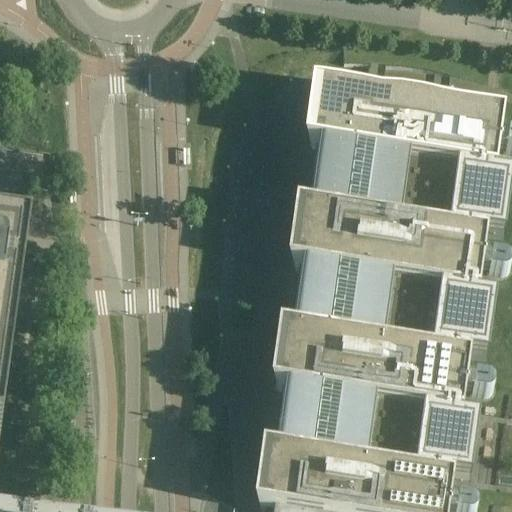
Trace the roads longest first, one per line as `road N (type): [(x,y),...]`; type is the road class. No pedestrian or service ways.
road 1 (tertiary): [(163,511),(146,27)]
road 2 (tertiary): [(112,31),(130,294),(129,511)]
